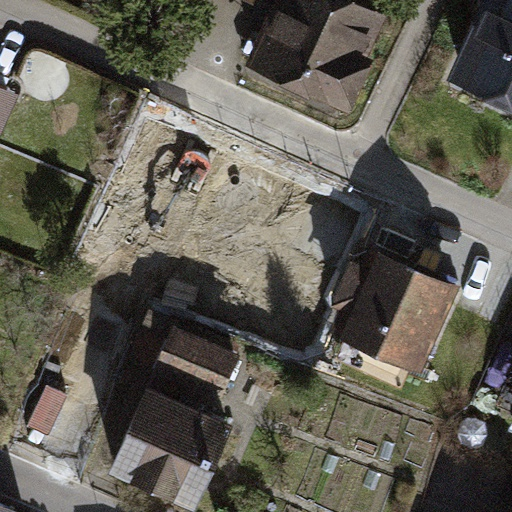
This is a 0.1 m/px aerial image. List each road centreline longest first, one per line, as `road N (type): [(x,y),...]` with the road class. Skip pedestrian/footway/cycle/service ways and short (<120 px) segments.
road 1 (residential): [(4,0),(352,159)]
road 2 (residential): [(352,159),(428,0)]
road 3 (residential): [(352,159),(511,227)]
